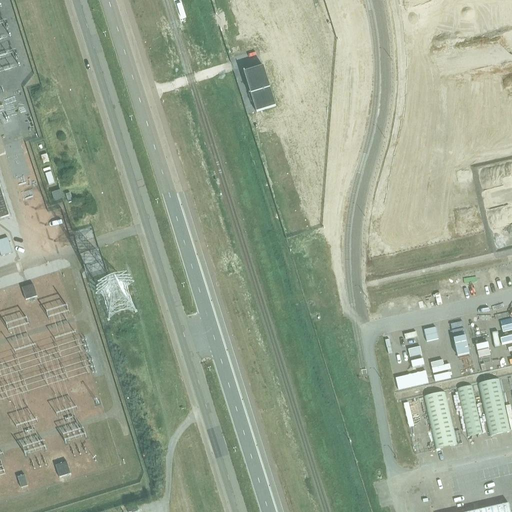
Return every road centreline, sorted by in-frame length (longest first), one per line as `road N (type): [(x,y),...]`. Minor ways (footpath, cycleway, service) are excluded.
road 1 (primary): [(78,0),(239,511)]
road 2 (primary): [(267,511),(108,0)]
road 3 (unknown): [(402,511),(376,352),(381,334),(398,322),(511,297)]
road 4 (unknown): [(395,480),(511,451)]
